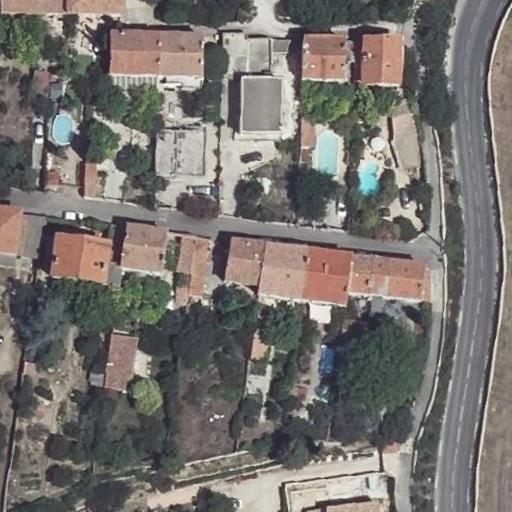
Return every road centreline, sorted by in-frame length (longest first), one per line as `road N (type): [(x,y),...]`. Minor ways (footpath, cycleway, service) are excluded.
road 1 (residential): [(451,511),(479,263),(465,95),(466,52),(482,0)]
road 2 (residential): [(435,254),(0,199)]
road 3 (residential): [(435,254),(418,31)]
